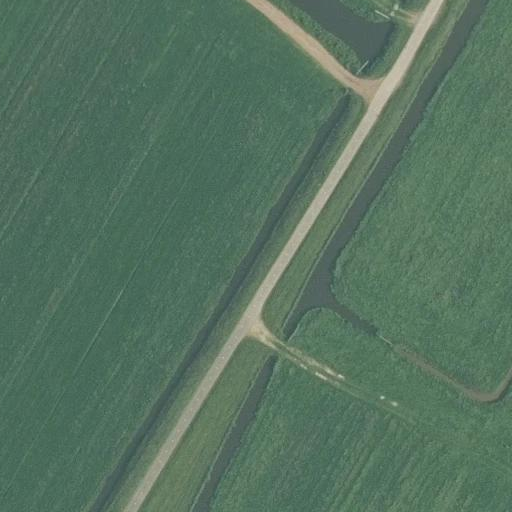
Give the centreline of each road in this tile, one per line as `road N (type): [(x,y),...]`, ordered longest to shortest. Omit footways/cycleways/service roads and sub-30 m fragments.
road 1 (unknown): [(122,511),(430,0)]
road 2 (track): [(511,479),(240,329)]
